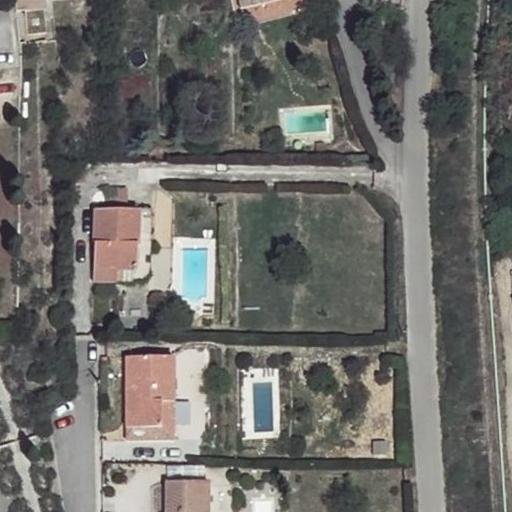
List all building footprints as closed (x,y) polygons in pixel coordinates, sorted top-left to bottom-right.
[(44,10),(43,0),(13,0),(15,12),(44,10)] [(137,213),(94,212),(92,272),(136,273),(137,213)] [(136,273),(92,272),(93,284),(134,286),(140,282),(146,278),(148,273),(150,213),(137,213),(136,273)] [(172,360),(125,360),(125,432),(159,432),(160,403),(172,404),(172,360)] [(172,404),(160,403),(159,432),(125,432),(125,442),(171,441),(172,404)] [(207,511),(207,486),(166,487),(165,511),(207,511)]
